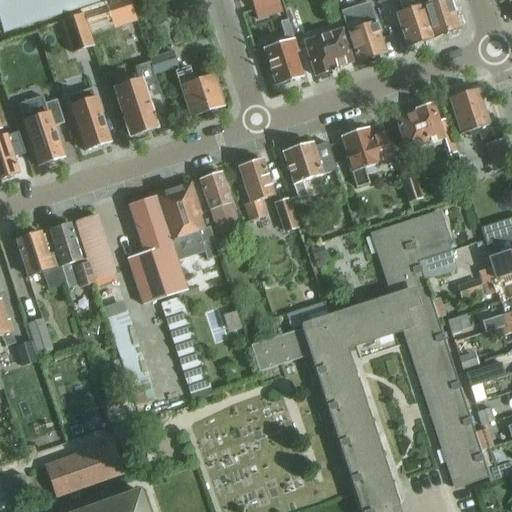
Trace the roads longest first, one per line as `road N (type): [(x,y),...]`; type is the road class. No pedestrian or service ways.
road 1 (residential): [(0,213),(257,125)]
road 2 (residential): [(257,125),(493,47)]
road 3 (residential): [(257,125),(216,0)]
